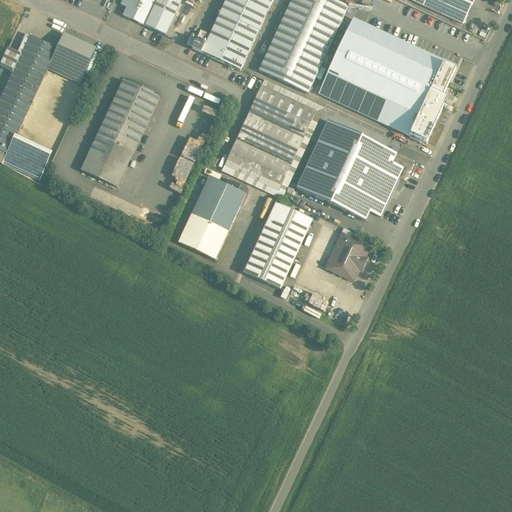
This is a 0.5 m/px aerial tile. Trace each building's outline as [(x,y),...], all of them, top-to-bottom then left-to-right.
[(123,0),(120,6),(126,8),(130,0),(123,0)] [(130,0),(126,8),(122,17),(144,27),(156,0),(130,0)] [(182,0),(157,0),(154,8),(174,17),(182,0)] [(226,0),(210,36),(200,32),(192,50),(240,72),(273,0),(226,0)] [(348,8),(331,0),(291,0),(267,54),(258,72),(308,95),(344,17),(348,8)] [(474,0),(408,0),(463,25),(474,0)] [(174,17),(154,8),(144,27),(165,36),(174,17)] [(410,136),(444,64),(444,63),(353,21),(319,94),(410,136)] [(12,73),(0,100),(0,163),(3,165),(4,164),(16,138),(47,70),(57,49),(30,36),(21,55),(12,73)] [(94,51),(63,37),(47,70),(78,84),(94,51)] [(21,55),(8,49),(0,66),(0,67),(12,73),(21,55)] [(444,64),(410,136),(426,143),(441,111),(439,110),(443,101),(441,100),(449,82),(456,69),(444,64)] [(123,81),(81,172),(117,189),(159,98),(123,81)] [(316,112),(261,87),(224,167),(279,192),(316,112)] [(397,154),(327,122),(296,190),(365,222),(369,213),(380,218),(399,178),(404,181),(405,180),(407,179),(409,176),(408,174),(410,173),(414,165),(413,163),(413,162),(397,154)] [(4,164),(38,180),(50,153),(16,138),(4,164)] [(246,196),(209,179),(178,245),(215,262),(246,196)] [(114,211),(78,194),(76,200),(112,217),(114,211)] [(276,204),(243,274),(280,291),(312,221),(276,204)] [(354,234),(343,229),(341,235),(351,240),(354,234)] [(369,248),(342,236),(337,246),(332,258),(327,270),(353,282),(358,271),(361,272),(366,260),(364,259),(369,248)]
